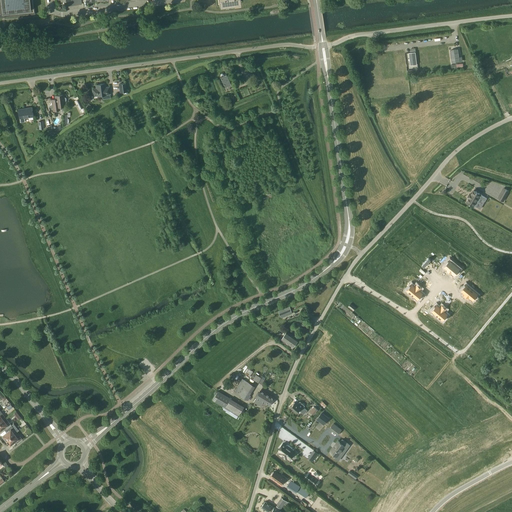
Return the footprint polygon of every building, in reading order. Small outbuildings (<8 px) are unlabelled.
[(0,0),(0,17),(2,18),(3,17),(4,17),(35,14),(33,0),(0,0)] [(408,53),(410,66),(417,65),(415,52),(408,53)] [(221,75),(220,76),(225,87),(232,85),(226,73),(223,74),(222,74),(221,74),(221,75)] [(103,99),(110,98),(110,93),(109,88),(105,89),(104,83),(96,84),(97,88),(93,89),(94,95),(97,95),(98,95),(102,95),(103,99)] [(127,92),(126,83),(119,84),(119,93),(127,92)] [(63,94),(55,95),(56,100),(55,101),(53,101),(52,101),(53,111),(58,110),(57,107),(65,106),(64,101),(65,101),(66,100),(66,98),(65,97),(64,97),(63,94)] [(32,107),(18,109),(19,118),(20,122),(25,122),(24,118),(29,117),(33,117),(32,107)] [(508,191),(504,188),(498,198),(503,201),(508,191)] [(482,195),(474,190),(467,202),(475,207),(480,198),(485,201),(487,198),(482,195)] [(432,257),(427,262),(428,263),(436,270),(441,264),(432,257)] [(449,260),(444,266),(447,269),(451,272),(454,274),(459,269),(449,260)] [(400,269),(401,267),(407,272),(409,269),(400,261),(396,266),(400,269)] [(412,284),(407,290),(417,299),(422,293),(419,290),(421,288),(417,285),(415,287),(412,284)] [(466,285),(461,291),(465,293),(464,295),(468,298),(469,297),(472,300),(477,294),(466,285)] [(437,305),(432,311),(442,320),(447,314),(444,311),(446,309),(442,306),(440,308),(437,305)] [(289,306),(278,311),(281,318),(293,313),(289,306)] [(281,339),(293,347),(298,339),(287,331),(281,339)] [(247,366),(243,372),(248,375),(252,370),(247,366)] [(252,379),(258,383),(258,382),(262,384),(264,380),(261,378),(256,374),(252,379)] [(255,386),(242,379),(234,392),(248,401),(251,395),(250,394),(255,386)] [(254,402),(260,406),(263,403),(268,406),(274,398),(261,390),(254,402)] [(218,391),(212,400),(238,416),(244,406),(230,398),(218,391)] [(292,406),(290,408),(297,413),(299,410),(300,411),(304,414),(307,410),(304,407),(305,406),(300,401),(298,404),(297,405),(294,402),(292,405),(292,406)] [(314,406),(310,411),(314,415),(318,410),(314,406)] [(329,418),(322,412),(316,419),(324,425),(329,418)] [(0,422),(0,430),(4,427),(6,429),(11,425),(6,418),(0,422)] [(333,424),(330,428),(338,434),(341,430),(333,424)] [(8,431),(3,436),(6,440),(14,434),(16,432),(13,427),(11,425),(6,429),(8,431)] [(6,440),(10,445),(15,441),(17,443),(22,439),(20,437),(18,439),(14,434),(6,440)] [(338,441),(330,451),(337,456),(340,452),(342,454),(347,447),(346,447),(348,443),(342,439),(340,442),(338,441)] [(280,452),(279,453),(285,458),(286,457),(289,459),(294,452),(292,450),(293,449),(286,444),(285,445),(282,443),(278,448),(279,449),(278,450),(280,452)] [(310,459),(313,461),(320,453),(316,451),(310,459)] [(356,479),(358,476),(350,470),(348,474),(356,479)] [(274,472),(271,476),(274,478),(273,479),(280,484),(281,485),(283,482),(286,479),(277,473),(277,474),(274,472)] [(291,480),(287,485),(296,491),(297,491),(306,497),(310,491),(300,485),(300,486),(291,480)] [(285,504),(286,505),(289,502),(282,497),(277,506),(281,509),(285,504)] [(274,508),(272,507),(265,502),(261,507),(268,511),(269,510),(272,511),(271,511),(281,511),(280,511),(274,507),(274,508)]
